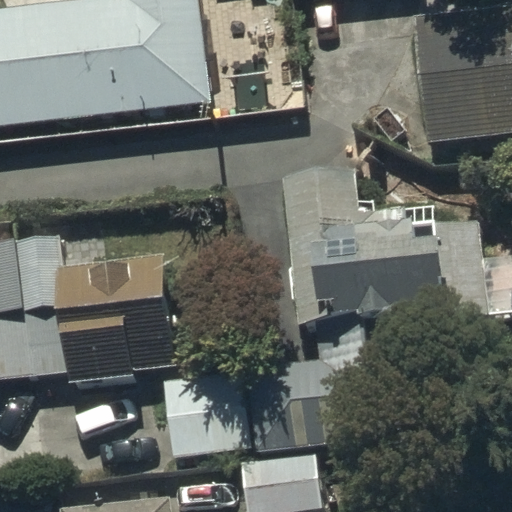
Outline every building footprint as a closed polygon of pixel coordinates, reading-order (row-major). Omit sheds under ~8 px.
[(0,131),(214,108),(201,0),(124,0),(125,2),(0,16),(0,131)] [(511,11),(419,22),(434,149),(511,139),(511,11)] [(253,374),(262,457),(383,444),(376,375),(392,373),(389,347),(455,339),(445,248),(422,251),(420,228),(412,229),(410,215),(367,220),(362,175),(287,183),(304,332),(321,330),(325,366),(253,374)] [(139,375),(180,371),(168,262),(60,274),(73,391),(140,383),(139,375)] [(168,386),(177,463),(256,455),(247,377),(168,386)] [(245,465),(250,511),(325,511),(326,511),(320,457),(245,465)] [(176,511),(175,503),(94,511),(176,511)]
